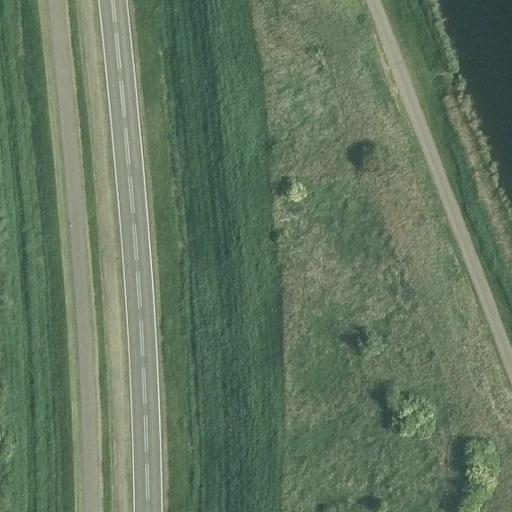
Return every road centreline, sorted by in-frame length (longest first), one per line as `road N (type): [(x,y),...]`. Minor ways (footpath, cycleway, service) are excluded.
road 1 (trunk): [(145,511),(111,0)]
road 2 (unclassified): [(81,511),(48,0)]
road 3 (unclassified): [(511,365),(372,0)]
